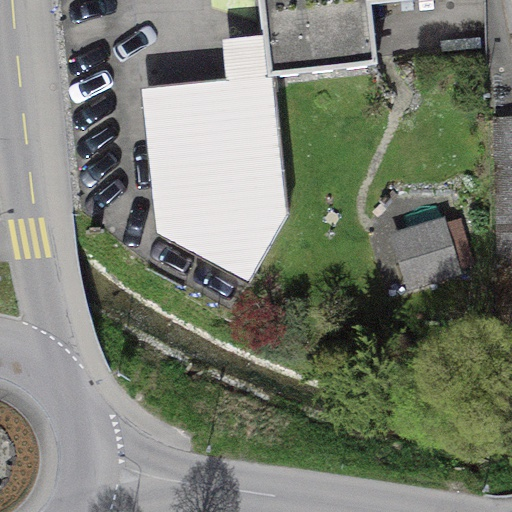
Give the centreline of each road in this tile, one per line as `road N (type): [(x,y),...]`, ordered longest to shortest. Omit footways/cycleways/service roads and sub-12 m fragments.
road 1 (primary): [(49,368),(17,176),(0,0)]
road 2 (residential): [(89,466),(358,511)]
